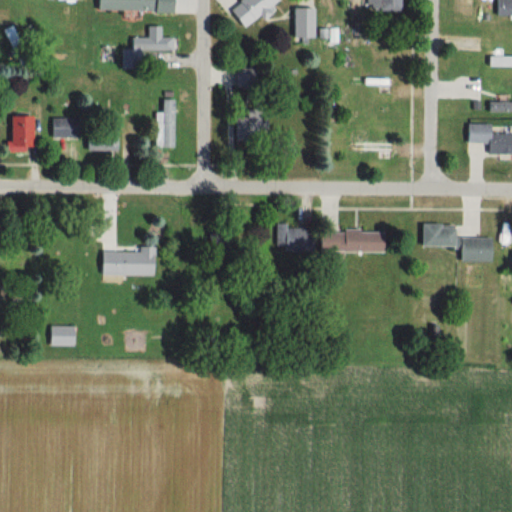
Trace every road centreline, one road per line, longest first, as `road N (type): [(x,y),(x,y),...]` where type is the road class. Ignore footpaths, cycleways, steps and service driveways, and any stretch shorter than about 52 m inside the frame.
road 1 (residential): [(511,192),(0,188)]
road 2 (residential): [(203,192),(205,0)]
road 3 (residential): [(433,192),(434,0)]
